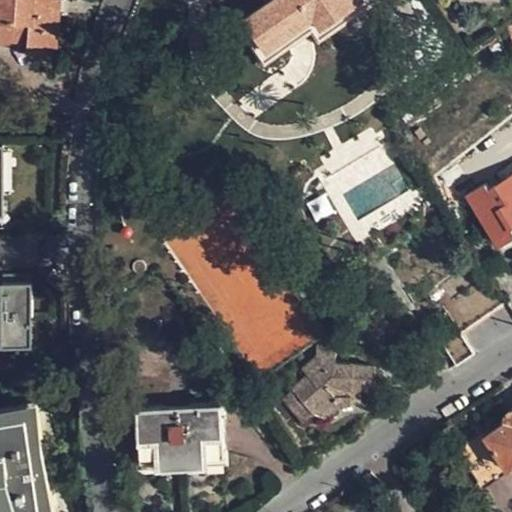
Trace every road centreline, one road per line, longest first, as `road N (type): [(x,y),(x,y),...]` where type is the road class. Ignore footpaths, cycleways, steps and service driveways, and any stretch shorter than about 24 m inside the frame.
road 1 (residential): [(117,511),(92,414),(108,31),(129,0)]
road 2 (residential): [(511,347),(273,511)]
